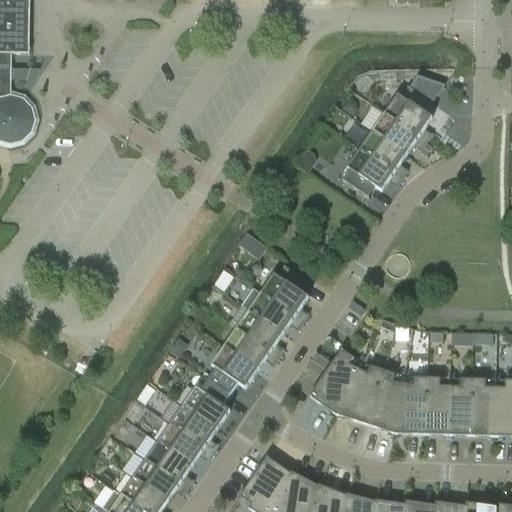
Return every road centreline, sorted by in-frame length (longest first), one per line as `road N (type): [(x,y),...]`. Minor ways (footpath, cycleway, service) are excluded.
road 1 (residential): [(260,412),(420,187),(478,147),(489,103)]
road 2 (residential): [(511,475),(384,472),(325,452),(260,412)]
road 3 (unclassified): [(486,22),(320,21)]
road 4 (residential): [(192,511),(260,412)]
